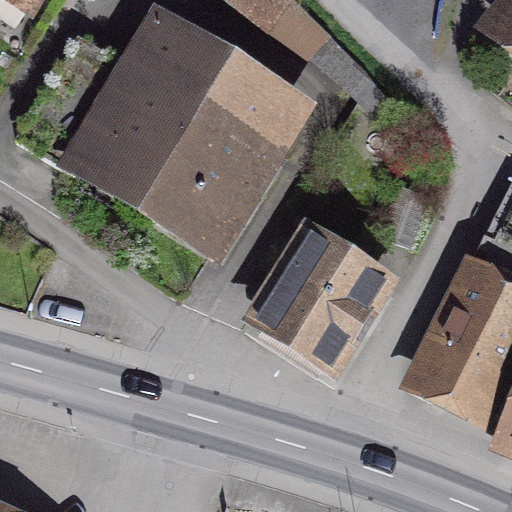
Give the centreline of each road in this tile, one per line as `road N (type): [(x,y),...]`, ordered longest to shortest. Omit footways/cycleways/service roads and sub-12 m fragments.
road 1 (residential): [(338,456),(452,225),(465,157),(445,104),(334,0)]
road 2 (secondary): [(0,359),(338,456)]
road 3 (secondary): [(338,456),(483,511)]
